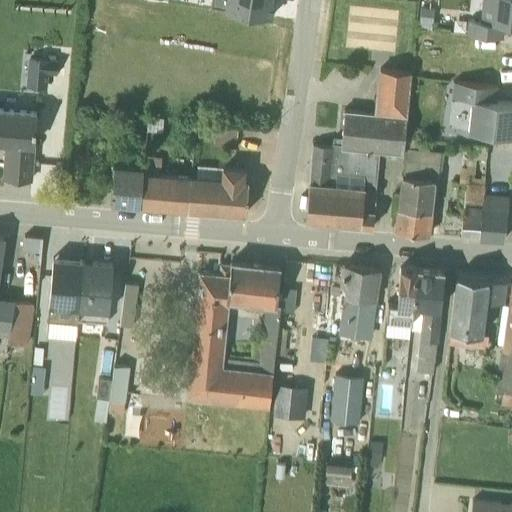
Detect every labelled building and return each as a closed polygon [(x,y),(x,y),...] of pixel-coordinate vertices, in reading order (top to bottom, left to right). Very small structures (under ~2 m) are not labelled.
[(223,0),(223,9),(268,14),(269,0),(223,0)] [(511,0),(480,0),(478,20),(467,19),(466,33),(502,37),(504,23),(511,23),(511,0)] [(433,8),(420,6),(418,27),(431,29),(433,8)] [(402,153),(410,70),(377,68),(372,111),(343,108),(339,143),(331,142),(330,144),(312,143),(304,221),(321,222),(371,227),(376,188),(378,152),(402,153)] [(467,130),(511,135),(511,102),(495,100),(496,86),(453,81),(451,96),(470,99),(467,130)] [(0,144),(4,145),(3,177),(29,179),(34,144),(33,144),(37,110),(0,107),(0,144)] [(148,117),(146,129),(161,131),(162,118),(148,117)] [(216,125),(214,145),(234,147),(236,126),(216,125)] [(419,140),(411,139),(410,148),(406,147),(403,175),(439,180),(441,164),(442,152),(419,149),(419,140)] [(484,162),(485,145),(468,144),(460,237),(479,238),(483,181),(474,180),(475,162),(484,162)] [(177,206),(179,172),(155,170),(156,155),(143,154),(143,162),(140,204),(177,206)] [(140,204),(143,162),(113,160),(110,201),(140,204)] [(212,174),(209,208),(245,211),(248,179),(243,178),(244,167),(221,165),(220,174),(212,174)] [(209,208),(212,174),(179,172),(177,206),(209,208)] [(397,207),(434,211),(439,180),(400,175),(397,207)] [(503,240),(508,197),(483,193),(479,238),(503,240)] [(427,235),(428,233),(432,233),(434,211),(397,207),(395,231),(427,235)] [(0,353),(5,354),(6,342),(27,344),(33,304),(13,298),(0,295),(0,251),(2,235),(0,235),(0,353)] [(42,237),(24,235),(23,251),(33,252),(33,259),(40,260),(42,237)] [(75,339),(81,259),(66,258),(65,264),(52,263),(47,320),(48,320),(47,336),(75,339)] [(81,259),(77,319),(107,321),(112,262),(92,261),(91,263),(83,262),(83,260),(81,259)] [(218,273),(198,271),(190,348),(184,396),(267,407),(278,310),(278,304),(275,303),(279,267),(230,261),(229,261),(229,263),(219,263),(218,273)] [(378,269),(343,264),(340,284),(344,286),(337,333),(370,337),(371,337),(378,269)] [(410,320),(415,268),(400,267),(396,302),(387,302),(386,318),(410,320)] [(443,271),(415,268),(410,320),(410,329),(420,331),(416,370),(432,372),(436,342),(443,271)] [(448,342),(485,347),(487,333),(482,332),(486,301),(502,302),(505,281),(456,275),(448,342)] [(501,345),(500,351),(511,352),(511,279),(511,280),(508,305),(502,304),(496,344),(501,345)] [(132,326),(138,283),(125,281),(119,325),(132,326)] [(292,311),(295,289),(282,287),(279,304),(278,304),(278,310),(292,311)] [(273,353),(283,354),(286,330),(276,329),(273,353)] [(43,347),(34,346),(33,363),(42,364),(43,347)] [(511,352),(500,351),(493,391),(502,392),(500,404),(511,405),(511,352)] [(107,410),(125,411),(129,364),(114,363),(113,377),(98,376),(95,419),(106,420),(107,410)] [(31,392),(41,393),(43,366),(34,365),(31,392)] [(334,373),(329,419),(358,422),(363,376),(334,373)] [(305,386),(275,384),(272,413),(302,416),(305,386)] [(379,385),(379,412),(399,412),(399,385),(379,385)] [(381,461),(382,441),(370,440),(368,465),(377,466),(378,461),(381,461)] [(351,463),(326,460),(323,484),(348,487),(351,463)] [(511,511),(511,502),(471,498),(469,511),(511,511)]
